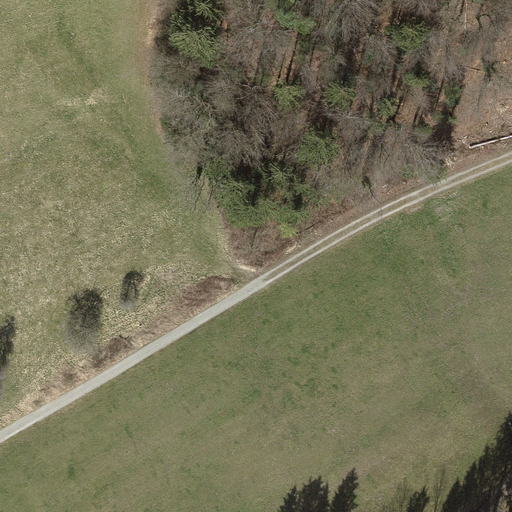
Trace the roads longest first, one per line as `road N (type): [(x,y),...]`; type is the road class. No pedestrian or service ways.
road 1 (track): [(0,437),(299,259)]
road 2 (track): [(511,155),(442,182),(299,259)]
